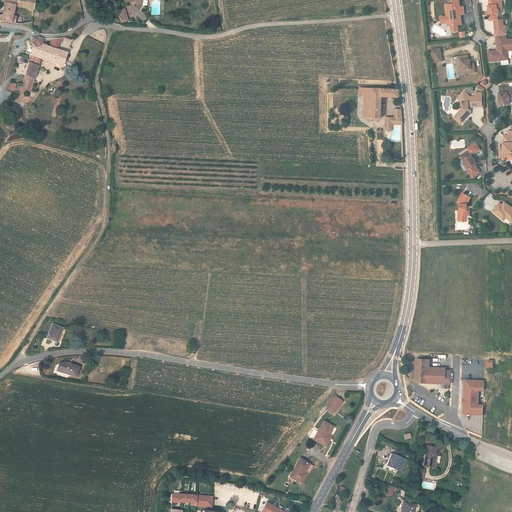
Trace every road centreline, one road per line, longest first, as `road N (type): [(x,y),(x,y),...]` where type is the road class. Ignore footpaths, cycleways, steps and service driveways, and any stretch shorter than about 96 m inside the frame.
road 1 (residential): [(0,376),(17,362),(101,351),(359,385)]
road 2 (track): [(17,362),(106,217),(107,134),(96,80),(113,26)]
road 3 (residential): [(89,17),(207,36),(397,15)]
road 4 (secondary): [(397,15),(414,244)]
road 5 (track): [(100,21),(13,126),(0,120)]
road 6 (residential): [(351,511),(375,428),(405,424),(415,411)]
